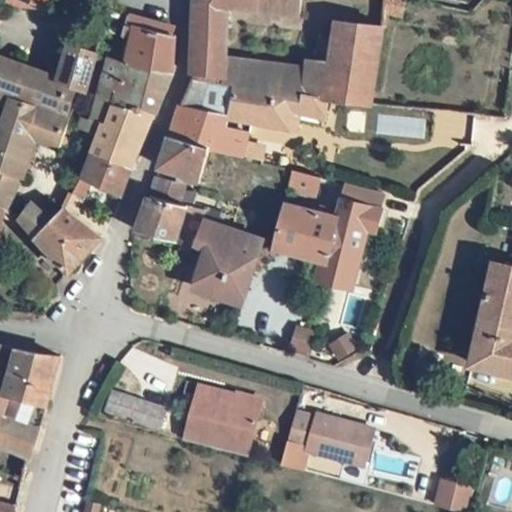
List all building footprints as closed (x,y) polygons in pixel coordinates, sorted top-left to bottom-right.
[(5,0),(4,6),(38,12),(42,0),(64,0),(63,4),(76,9),(78,0),(5,0)] [(386,29),(342,22),(335,59),(303,55),(300,71),(226,59),(232,2),(296,11),(297,0),(191,0),(186,80),(157,168),(199,179),(207,150),(243,160),(249,134),(225,130),(226,117),(290,126),(291,121),(325,125),(329,96),(370,102),(386,29)] [(407,0),(391,0),(389,14),(404,17),(407,0)] [(170,36),(171,27),(112,8),(105,30),(134,39),(127,63),(109,57),(84,130),(97,134),(81,183),(120,198),(140,133),(146,135),(155,113),(170,72),(177,39),(170,36)] [(82,92),(93,58),(66,49),(51,85),(0,61),(0,106),(3,108),(0,116),(0,209),(1,206),(3,207),(22,176),(31,143),(54,150),(72,90),(82,92)] [(377,116),(376,135),(424,136),(425,117),(377,116)] [(319,179),(292,172),(288,188),(315,195),(319,179)] [(149,196),(189,206),(193,188),(153,178),(149,196)] [(84,198),(73,192),(66,204),(78,210),(84,198)] [(203,213),(148,198),(134,237),(179,248),(176,260),(188,262),(193,247),(204,251),(194,286),(211,292),(209,301),(243,312),(263,245),(199,227),(203,213)] [(349,289),(365,227),(283,204),(272,247),(324,261),(319,282),(349,289)] [(99,233),(59,211),(50,222),(29,206),(16,223),(68,268),(99,233)] [(475,367),(511,376),(511,268),(496,264),(475,367)] [(293,329),(294,354),(309,353),(308,328),(293,329)] [(328,343),(337,360),(359,348),(350,331),(328,343)] [(31,454),(55,363),(13,351),(6,378),(0,375),(0,450),(24,464),(25,459),(31,454)] [(416,368),(411,393),(427,398),(432,371),(416,368)] [(160,431),(168,408),(110,387),(102,410),(160,431)] [(263,407),(200,391),(189,434),(251,450),(263,407)] [(315,420),(294,415),(287,444),(308,449),(307,453),(344,462),(345,457),(365,462),(373,429),(316,416),(315,420)] [(471,486),(441,479),(435,504),(465,511),(471,486)] [(98,511),(100,505),(91,503),(89,511),(98,511)]
